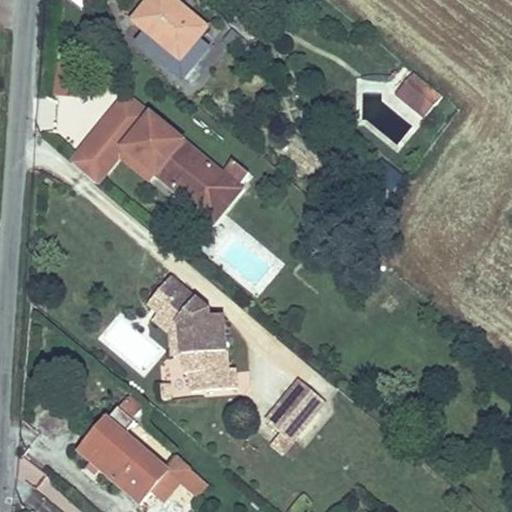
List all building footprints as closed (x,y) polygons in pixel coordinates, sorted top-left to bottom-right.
[(149,0),(131,21),(179,59),(208,23),(179,0),(149,0)] [(57,62),(51,97),(70,100),(76,66),(57,62)] [(418,92),(426,82),(401,62),(393,72),(418,92)] [(407,105),(418,92),(393,72),(381,84),(407,105)] [(211,164),(141,108),(111,146),(135,165),(181,202),(211,164)] [(135,165),(111,146),(105,153),(130,172),(135,165)] [(225,176),(245,185),(251,172),(231,163),(225,176)] [(297,240),(320,257),(332,243),(310,226),(297,240)] [(177,376),(219,378),(221,359),(210,357),(212,308),(200,307),(157,267),(135,293),(147,304),(151,298),(174,316),(174,345),(173,358),(177,358),(177,376)] [(151,298),(147,304),(140,313),(161,329),(160,343),(174,345),(174,316),(151,298)] [(267,410),(294,433),(321,399),(294,377),(267,410)] [(127,494),(156,461),(110,424),(118,414),(98,398),(64,440),(127,494)] [(264,436),(268,439),(280,449),(294,433),(267,410),(261,416),(271,427),(264,436)]
